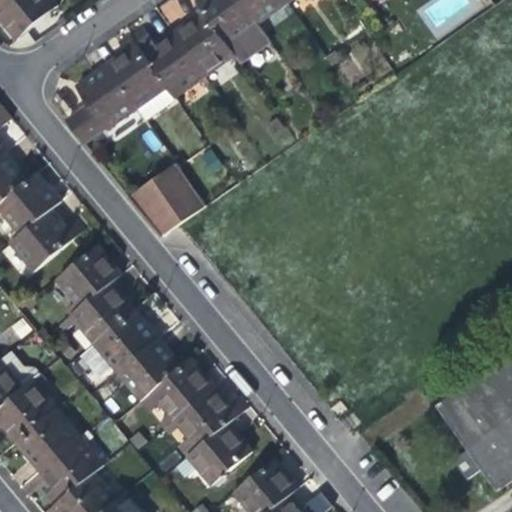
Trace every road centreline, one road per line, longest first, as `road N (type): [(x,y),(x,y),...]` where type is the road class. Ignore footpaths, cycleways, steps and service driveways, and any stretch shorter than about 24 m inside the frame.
road 1 (residential): [(365,511),(8,81)]
road 2 (residential): [(8,81),(128,0)]
